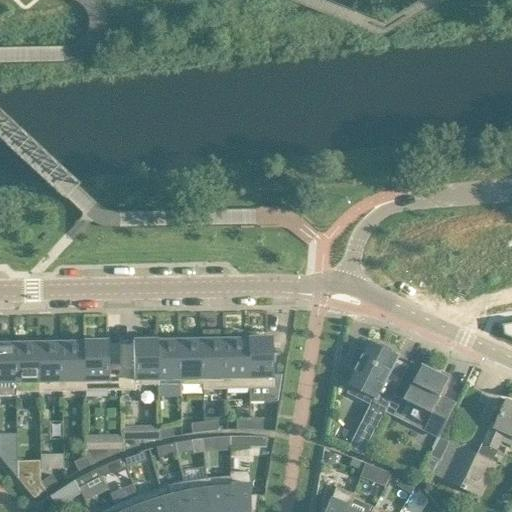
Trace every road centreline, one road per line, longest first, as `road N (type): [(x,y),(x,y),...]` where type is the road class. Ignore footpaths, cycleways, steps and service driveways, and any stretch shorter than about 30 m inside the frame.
road 1 (tertiary): [(0,291),(321,286)]
road 2 (unclassified): [(511,190),(404,204),(371,218),(346,288)]
